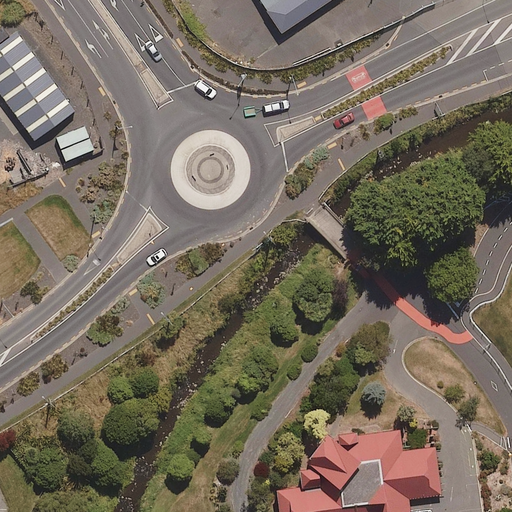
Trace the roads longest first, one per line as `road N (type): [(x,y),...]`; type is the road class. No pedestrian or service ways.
road 1 (secondary): [(227,116),(311,102),(511,4)]
road 2 (secondary): [(511,47),(324,130),(264,183)]
road 3 (secondary): [(220,223),(141,261),(0,376)]
road 4 (secondary): [(0,343),(87,271),(155,173)]
road 5 (secondary): [(155,164),(130,91),(68,0)]
road 6 (secondary): [(122,0),(185,85),(218,114)]
